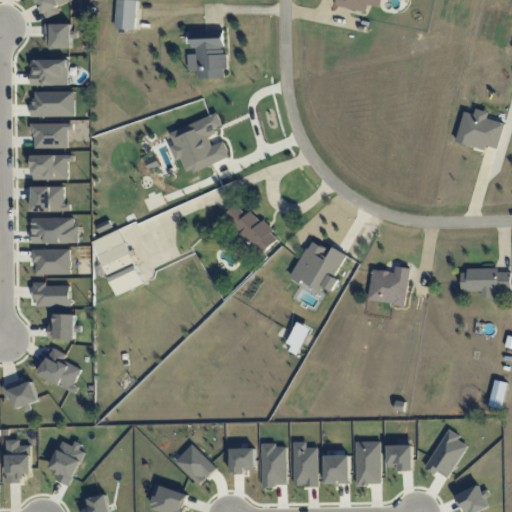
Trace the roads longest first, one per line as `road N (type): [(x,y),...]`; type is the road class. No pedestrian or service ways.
road 1 (residential): [(286,0),(290,104),(310,155),(338,188),(404,220),(511,220)]
road 2 (residential): [(3,329),(0,193)]
